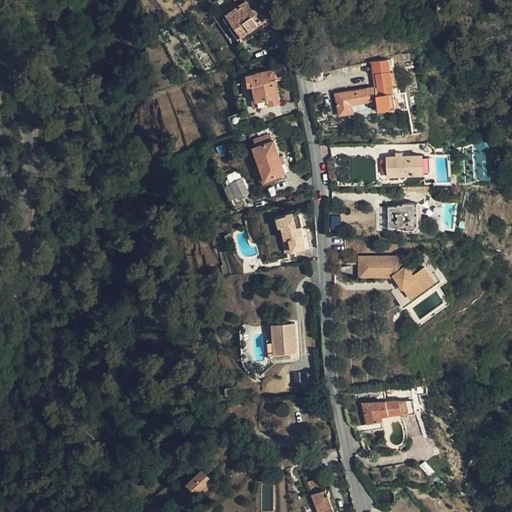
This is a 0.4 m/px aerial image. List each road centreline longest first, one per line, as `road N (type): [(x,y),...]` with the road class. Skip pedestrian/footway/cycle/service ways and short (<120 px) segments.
road 1 (residential): [(363,511),(339,400),(310,126),(279,0)]
road 2 (unclassified): [(0,263),(23,214),(29,142),(0,0)]
